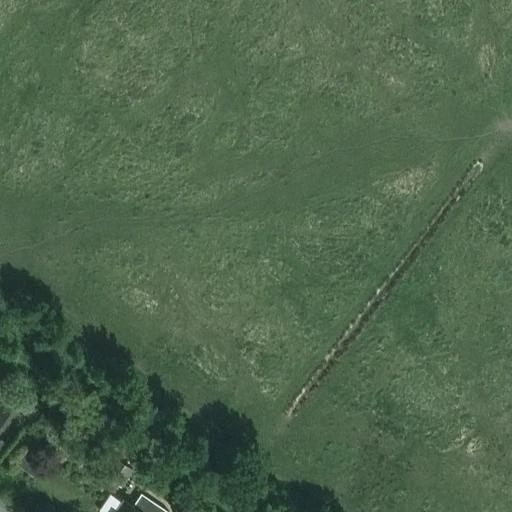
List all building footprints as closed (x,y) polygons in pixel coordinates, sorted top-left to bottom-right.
[(2,439),(0,441),(0,455),(8,443),(2,439)] [(29,449),(19,464),(38,477),(48,462),(29,449)] [(116,457),(105,473),(120,484),(132,468),(116,457)] [(166,511),(168,509),(141,490),(132,504),(123,497),(121,500),(112,511),(166,511)] [(111,494),(100,510),(103,511),(112,511),(121,500),(111,494)]
